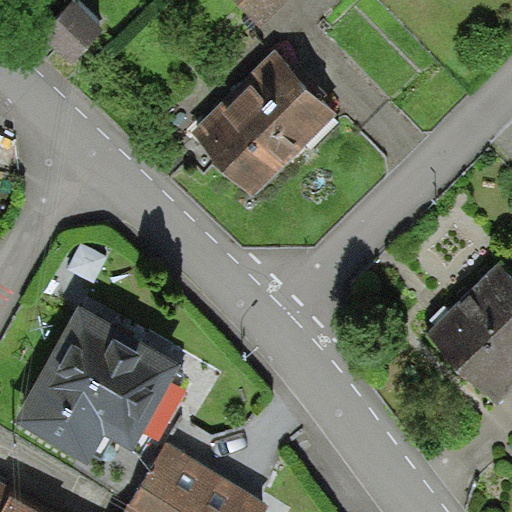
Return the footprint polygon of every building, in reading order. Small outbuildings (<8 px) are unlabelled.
[(97,16),(78,0),(49,0),(34,19),(68,49),(97,16)] [(279,0),(230,0),(255,25),(279,0)] [(338,0),(301,0),(295,8),(316,27),(338,0)] [(331,94),(273,35),(182,124),(242,186),(298,132),(306,140),(330,116),(320,105),(331,94)] [(511,379),(511,269),(501,258),(429,330),(496,396),(511,379)] [(171,357),(83,309),(25,415),(82,446),(100,414),(130,431),(171,357)] [(257,511),(264,501),(166,444),(132,501),(150,511),(257,511)] [(49,511),(0,483),(0,511),(49,511)]
